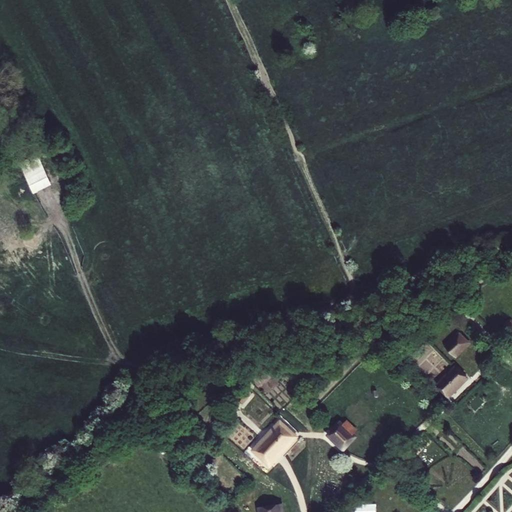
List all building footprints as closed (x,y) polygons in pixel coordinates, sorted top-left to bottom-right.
[(61,145),(42,155),(51,175),(71,165),(61,145)] [(459,335),(447,347),(456,357),(469,345),(459,335)] [(456,371),(438,389),(448,399),(467,381),(456,371)] [(281,421),(252,451),(269,466),(296,435),(281,421)] [(347,422),(342,428),(353,438),(358,433),(347,422)] [(341,427),(330,438),(344,451),(354,439),(353,438),(342,428),(341,427)]
